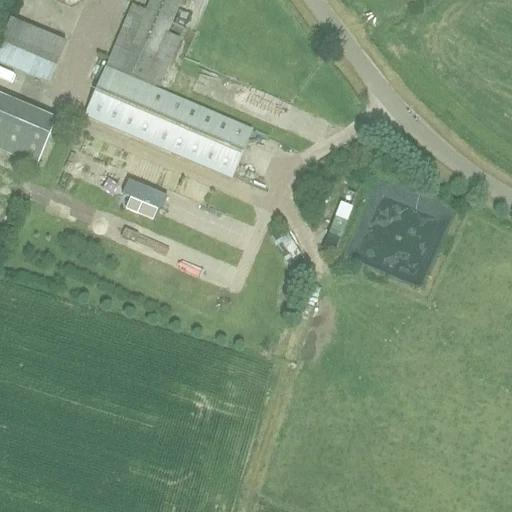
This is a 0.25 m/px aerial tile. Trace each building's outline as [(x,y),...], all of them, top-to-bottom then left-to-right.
[(253,132),(193,106),(158,91),(181,40),(168,34),(182,0),(151,0),(147,12),(134,6),(86,115),(232,179),(253,132)] [(56,67),(67,42),(10,19),(0,43),(56,67)] [(0,151),(37,167),(56,122),(0,98),(0,151)] [(374,147),(344,164),(353,179),(382,163),(374,147)] [(146,162),(203,182),(206,173),(148,154),(146,162)] [(116,176),(110,190),(170,214),(175,200),(116,176)] [(42,217),(36,236),(50,240),(56,222),(42,217)] [(276,240),(289,265),(298,260),(285,236),(276,240)]
